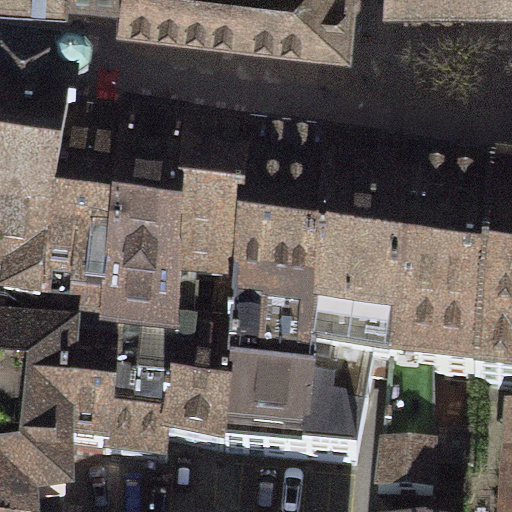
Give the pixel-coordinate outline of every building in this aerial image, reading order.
[(205,0),(349,19),(350,0),(205,0)] [(83,78),(7,68),(0,122),(0,320),(43,325),(67,124),(78,126),(83,78)] [(141,129),(191,138),(197,107),(146,98),(141,129)] [(78,126),(67,124),(43,325),(77,328),(109,331),(117,229),(129,133),(78,126)] [(189,141),(129,133),(117,229),(109,331),(122,332),(108,455),(166,463),(170,441),(181,365),(181,342),(176,342),(181,287),(183,208),(189,141)] [(253,152),(189,141),(183,208),(181,287),(176,342),(181,342),(181,365),(170,441),(222,453),(237,349),(246,216),(253,152)] [(246,216),(237,349),(289,355),(310,162),(253,152),(246,216)] [(365,170),(310,162),(289,355),(287,372),(334,376),(337,358),(354,360),(365,170)] [(395,171),(365,170),(354,360),(384,371),(392,374),(405,173),(395,171)] [(495,186),(405,173),(392,374),(382,468),(381,500),(434,502),(436,473),(475,474),(476,440),(434,437),(436,380),(480,389),(495,186)] [(511,188),(495,186),(480,389),(511,392),(511,188)] [(0,511),(31,511),(31,505),(70,504),(72,450),(77,328),(43,325),(0,320),(0,511)] [(109,331),(77,328),(72,450),(108,455),(122,332),(109,331)] [(287,372),(289,355),(237,349),(222,453),(339,466),(354,360),(337,358),(334,378),(287,372)] [(433,511),(434,502),(381,500),(380,511),(433,511)]
